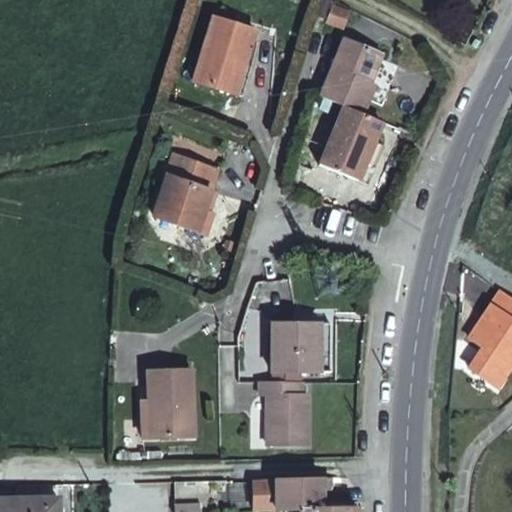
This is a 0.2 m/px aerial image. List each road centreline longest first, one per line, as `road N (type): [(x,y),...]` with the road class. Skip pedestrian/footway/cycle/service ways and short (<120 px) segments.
road 1 (tertiary): [(407,511),(426,268)]
road 2 (tertiary): [(426,268),(464,152),(511,56)]
road 3 (residential): [(426,268),(263,219)]
